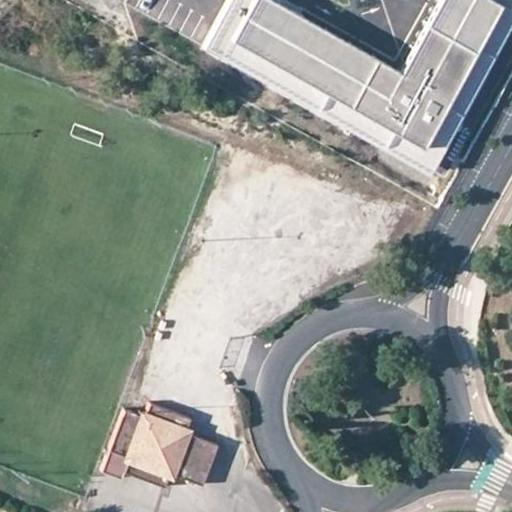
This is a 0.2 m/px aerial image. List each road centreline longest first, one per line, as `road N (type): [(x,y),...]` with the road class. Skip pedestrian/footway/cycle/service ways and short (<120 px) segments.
road 1 (tertiary): [(345,313),(305,332),(277,367),(268,410),(289,464)]
road 2 (tertiary): [(451,249),(400,295),(345,313)]
road 3 (tertiary): [(451,249),(511,145)]
